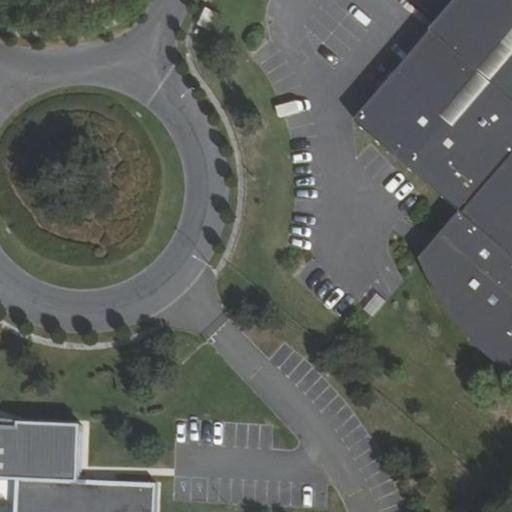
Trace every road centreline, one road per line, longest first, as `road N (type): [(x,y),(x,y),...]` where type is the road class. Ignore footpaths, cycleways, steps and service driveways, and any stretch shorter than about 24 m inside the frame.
road 1 (unclassified): [(360,511),(354,489),(286,400),(180,298),(169,272)]
road 2 (unclassified): [(169,272),(203,204),(203,165),(191,129),(137,75)]
road 3 (unclassified): [(0,279),(33,300),(69,309),(105,307),(169,272)]
road 4 (unclassified): [(137,75),(62,62),(0,91)]
